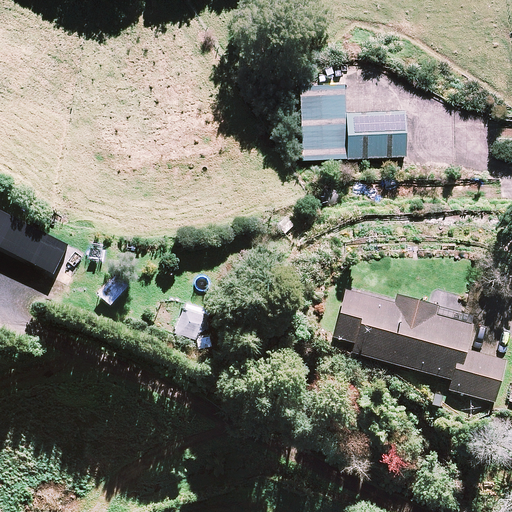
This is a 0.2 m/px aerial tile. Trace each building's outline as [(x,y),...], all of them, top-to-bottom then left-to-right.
[(345,120),(345,94),(300,95),(301,162),(404,161),(404,119),(345,120)] [(187,273),(173,265),(163,282),(176,290),(187,273)] [(214,281),(198,272),(186,296),(202,304),(214,281)] [(127,288),(113,277),(96,297),(110,308),(127,288)] [(394,308),(345,295),(332,342),(354,348),(351,358),(450,385),(447,395),(492,407),(503,365),(485,360),(492,335),(434,319),(436,312),(396,301),(394,308)] [(209,311),(184,305),(177,334),(203,340),(209,311)]
